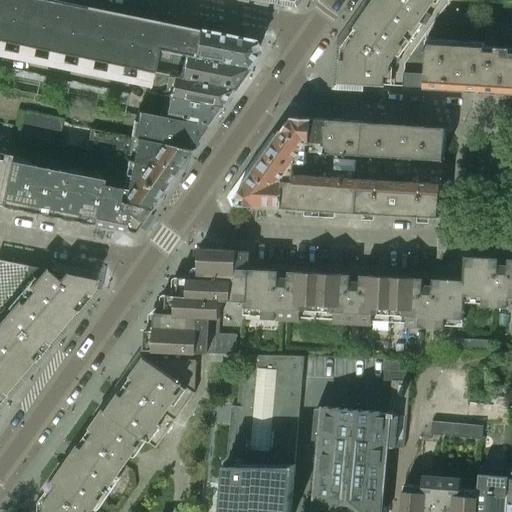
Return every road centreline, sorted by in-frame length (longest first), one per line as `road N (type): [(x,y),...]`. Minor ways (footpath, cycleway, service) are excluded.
road 1 (residential): [(186,210),(223,226),(482,242)]
road 2 (residential): [(0,470),(144,271)]
road 3 (residential): [(277,77),(326,101),(495,115)]
road 4 (residential): [(186,210),(277,77)]
road 5 (residential): [(144,271),(127,256),(0,231)]
road 6 (residential): [(312,26),(176,0)]
road 7 (residential): [(482,242),(495,115)]
